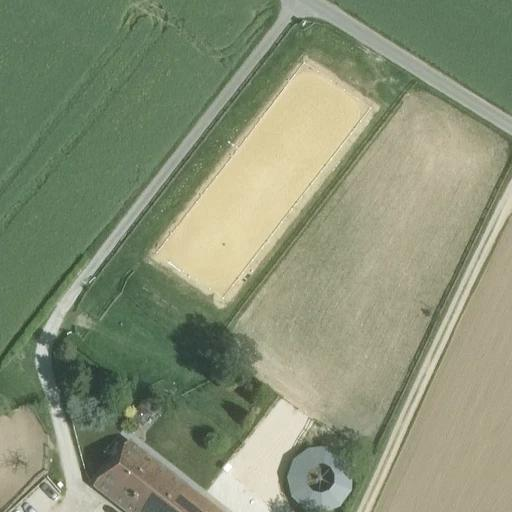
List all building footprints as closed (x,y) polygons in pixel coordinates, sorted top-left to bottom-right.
[(163,402),(151,393),(143,402),(155,411),(163,402)] [(150,416),(140,408),(132,418),(142,426),(150,416)] [(94,488),(124,511),(165,511),(186,487),(130,443),(94,488)] [(288,474),(288,491),(291,499),(298,508),(304,511),(333,511),(336,511),(346,501),(350,492),(351,477),(346,466),(342,461),(333,454),(323,451),(311,452),(297,460),(293,464),(288,474)] [(218,511),(186,487),(165,511),(218,511)]
